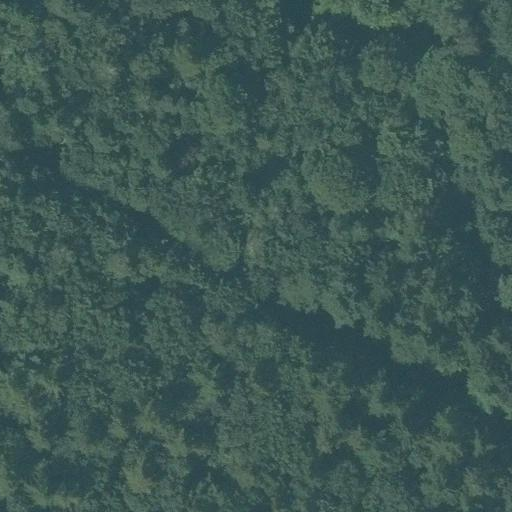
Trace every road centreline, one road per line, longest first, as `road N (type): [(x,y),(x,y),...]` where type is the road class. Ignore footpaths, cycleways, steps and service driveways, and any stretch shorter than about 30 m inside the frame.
road 1 (track): [(335,0),(393,98),(418,165),(383,221),(304,305)]
road 2 (track): [(280,295),(266,296),(231,325),(154,345),(0,344)]
